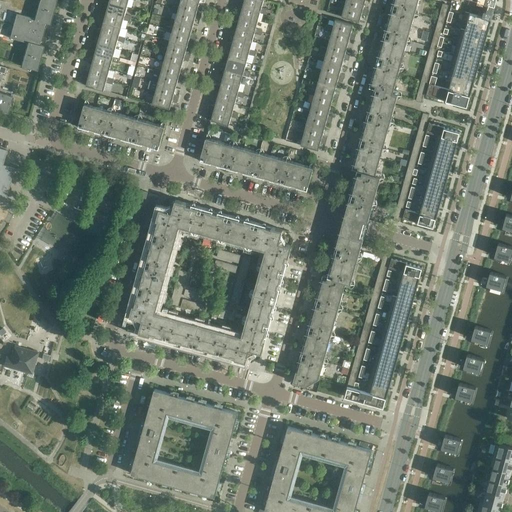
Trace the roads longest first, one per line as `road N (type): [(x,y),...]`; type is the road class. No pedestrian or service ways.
road 1 (residential): [(160,172),(50,142),(90,0)]
road 2 (residential): [(322,217),(380,0)]
road 3 (residential): [(142,353),(116,346),(109,333),(160,172)]
road 4 (tertiary): [(457,253),(511,50)]
road 5 (tertiary): [(408,430),(457,253)]
road 6 (residential): [(272,391),(322,217)]
road 7 (residential): [(175,175),(220,0)]
road 8 (residential): [(322,217),(175,175)]
road 9 (residential): [(408,430),(272,391)]
road 10 (residential): [(457,253),(322,217)]
road 11 (residential): [(272,391),(142,353)]
road 12 (residential): [(108,475),(142,353)]
road 13 (residential): [(238,511),(272,391)]
